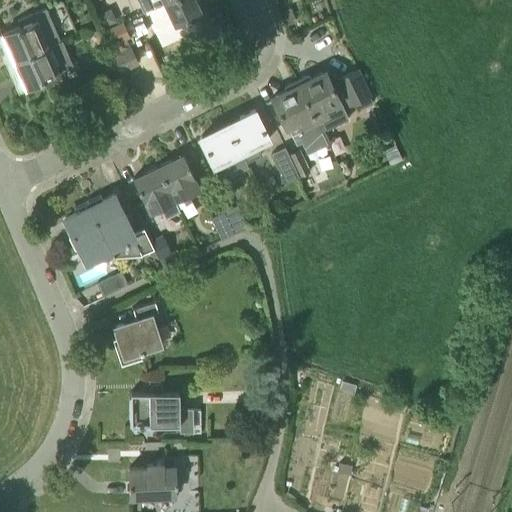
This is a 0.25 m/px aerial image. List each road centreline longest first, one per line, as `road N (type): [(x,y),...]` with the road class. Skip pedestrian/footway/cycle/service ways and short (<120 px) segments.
road 1 (unclassified): [(59,322),(222,244),(253,246),(275,318),(280,390),(261,511)]
road 2 (residential): [(2,184),(249,67),(264,32),(251,0)]
road 3 (residential): [(2,507),(39,467),(66,417),(68,346),(59,322)]
road 4 (residential): [(59,322),(2,184)]
